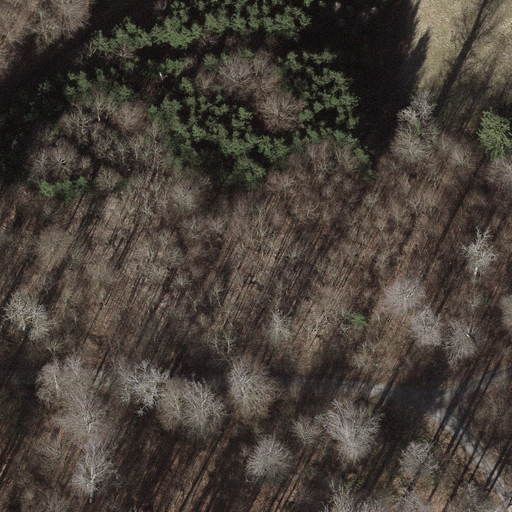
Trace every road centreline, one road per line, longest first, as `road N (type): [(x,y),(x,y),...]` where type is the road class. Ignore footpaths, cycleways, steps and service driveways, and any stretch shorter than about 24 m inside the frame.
road 1 (track): [(511,502),(447,417),(408,394),(268,375),(0,371)]
road 2 (track): [(0,95),(152,0)]
